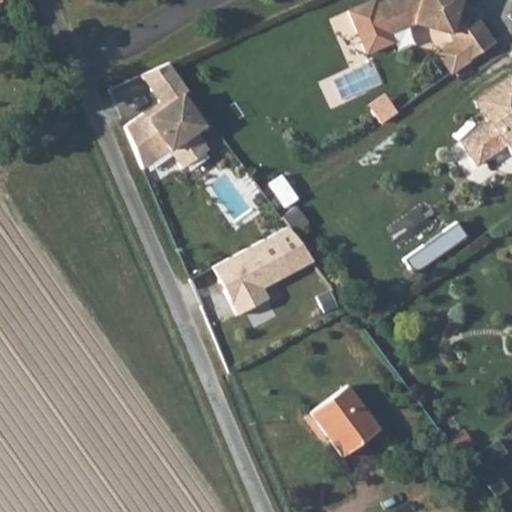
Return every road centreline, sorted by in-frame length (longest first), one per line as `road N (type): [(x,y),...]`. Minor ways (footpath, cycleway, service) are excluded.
road 1 (residential): [(74,67),(262,511)]
road 2 (residential): [(74,67),(207,0)]
